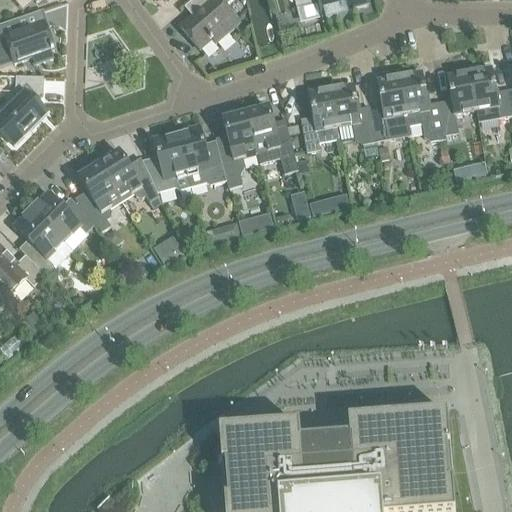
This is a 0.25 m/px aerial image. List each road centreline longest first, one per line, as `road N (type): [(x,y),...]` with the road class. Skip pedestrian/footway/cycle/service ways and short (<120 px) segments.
road 1 (secondary): [(0,454),(96,371),(187,315),(330,265),(511,222)]
road 2 (secondary): [(511,205),(253,268),(178,296),(85,350),(0,418)]
road 3 (residential): [(198,97),(409,19)]
road 4 (residential): [(71,133),(76,8),(94,0)]
road 5 (residential): [(71,133),(198,97)]
road 6 (residential): [(198,97),(123,0)]
